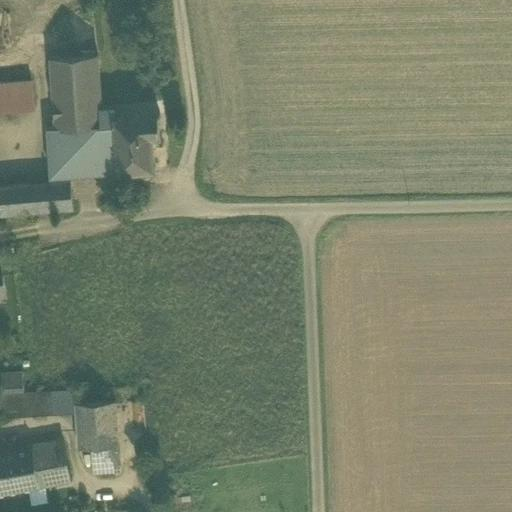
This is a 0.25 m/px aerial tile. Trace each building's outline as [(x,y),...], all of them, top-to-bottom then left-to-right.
[(47,127),(51,177),(118,171),(116,117),(115,105),(101,107),(98,54),(50,57),(55,127),(47,127)] [(32,81),(0,83),(0,110),(34,108),(32,81)] [(118,171),(118,172),(155,169),(152,136),(161,136),(159,113),(116,117),(118,171)] [(71,180),(0,186),(0,200),(1,214),(74,207),(72,193),(71,180)] [(3,387),(24,385),(23,370),(2,371),(3,387)] [(0,415),(76,411),(76,403),(75,387),(29,390),(27,390),(24,390),(24,385),(3,387),(4,394),(0,393),(0,415)] [(116,400),(76,403),(76,411),(79,447),(95,446),(96,467),(100,470),(121,469),(116,400)] [(31,446),(39,487),(45,486),(71,480),(63,439),(31,446)] [(39,487),(31,446),(3,451),(0,451),(0,494),(29,489),(39,487)] [(39,487),(29,489),(32,505),(49,501),(45,486),(39,487)]
